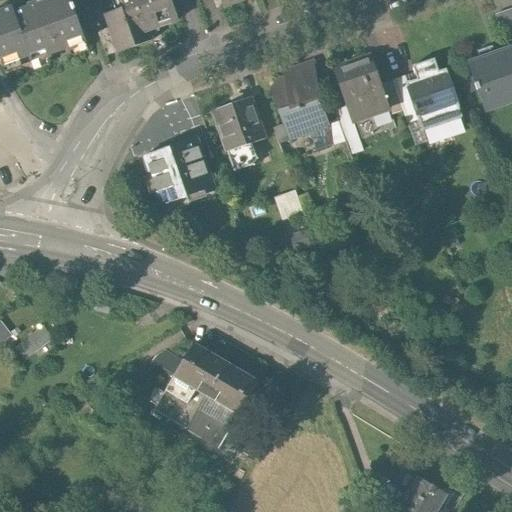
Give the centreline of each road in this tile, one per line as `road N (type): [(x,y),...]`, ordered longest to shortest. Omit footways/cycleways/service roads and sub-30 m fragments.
road 1 (primary): [(511,470),(290,332),(192,288),(48,242)]
road 2 (residential): [(48,242),(66,189),(122,104),(153,83),(395,0)]
